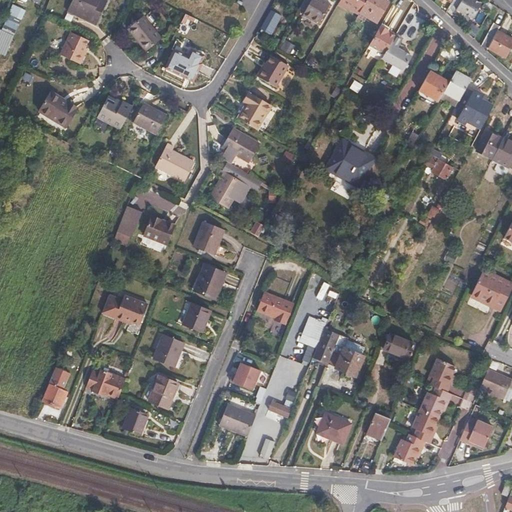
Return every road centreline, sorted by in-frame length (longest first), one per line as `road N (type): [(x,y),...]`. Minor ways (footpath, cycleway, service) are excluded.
road 1 (residential): [(251,263),(173,469)]
road 2 (residential): [(110,64),(193,100),(205,97),(267,0)]
road 3 (residential): [(370,487),(173,469)]
road 4 (residential): [(173,469),(0,420)]
